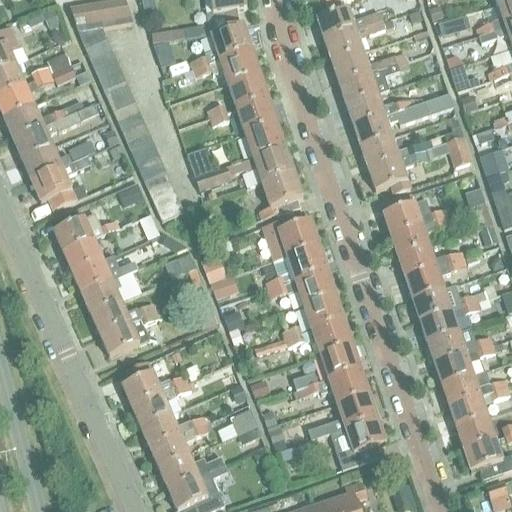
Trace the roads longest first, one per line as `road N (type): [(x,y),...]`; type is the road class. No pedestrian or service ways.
road 1 (residential): [(442,511),(267,0)]
road 2 (residential): [(137,511),(0,202)]
road 3 (secondary): [(40,511),(0,360)]
